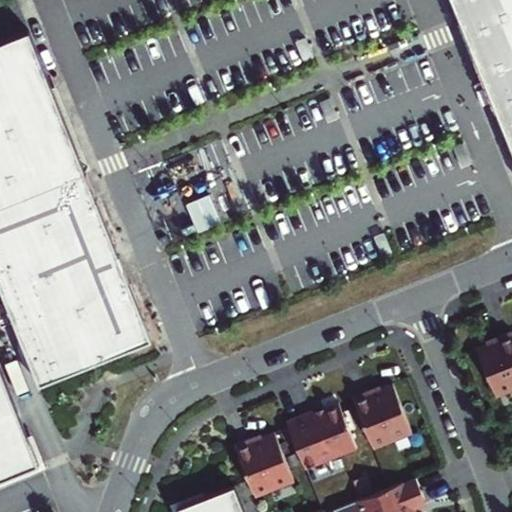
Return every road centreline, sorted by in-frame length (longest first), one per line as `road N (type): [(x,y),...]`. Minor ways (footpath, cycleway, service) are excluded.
road 1 (residential): [(114,511),(145,427),(167,398),(416,296)]
road 2 (residential): [(499,511),(416,296)]
